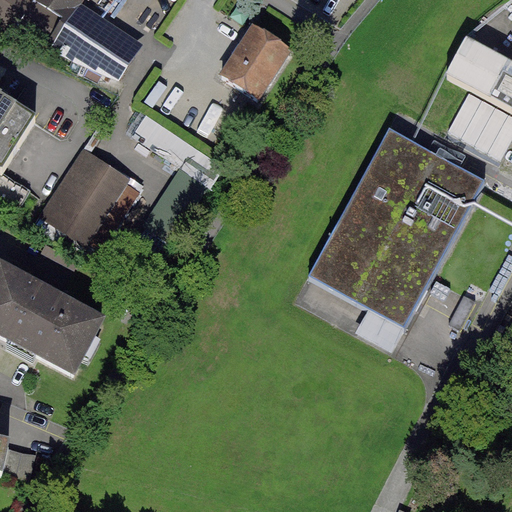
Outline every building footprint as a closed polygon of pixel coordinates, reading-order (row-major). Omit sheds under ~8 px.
[(133,48),(76,12),(84,0),(0,0),(0,20),(52,52),(108,87),(133,48)] [(511,0),(489,0),(511,17),(511,0)] [(250,27),(221,79),(266,104),(295,52),(250,27)] [(511,66),(459,39),(429,99),(511,141),(511,66)] [(0,176),(3,178),(36,122),(0,101),(0,176)] [(137,137),(187,170),(199,152),(149,118),(137,137)] [(479,184),(386,135),(306,283),(398,333),(479,184)] [(80,157),(41,219),(97,254),(136,192),(80,157)] [(140,246),(172,262),(212,186),(181,169),(140,246)] [(107,326),(0,273),(0,348),(78,387),(107,326)] [(0,476),(24,482),(29,458),(0,451),(0,476)]
